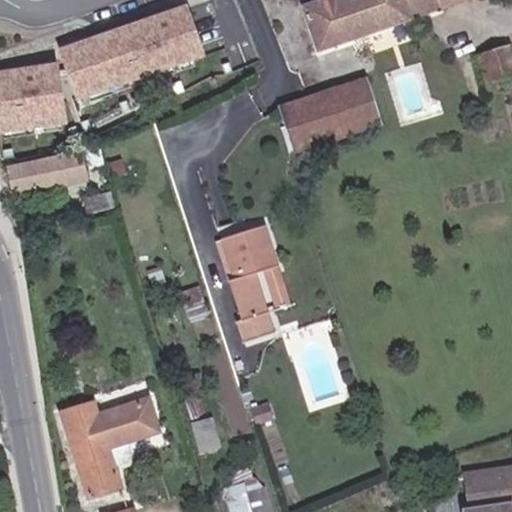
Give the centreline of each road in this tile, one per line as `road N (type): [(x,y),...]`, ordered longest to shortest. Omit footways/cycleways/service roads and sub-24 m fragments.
road 1 (unknown): [(237,0),(262,74),(204,122),(179,159),(227,355)]
road 2 (secondary): [(0,265),(42,511)]
